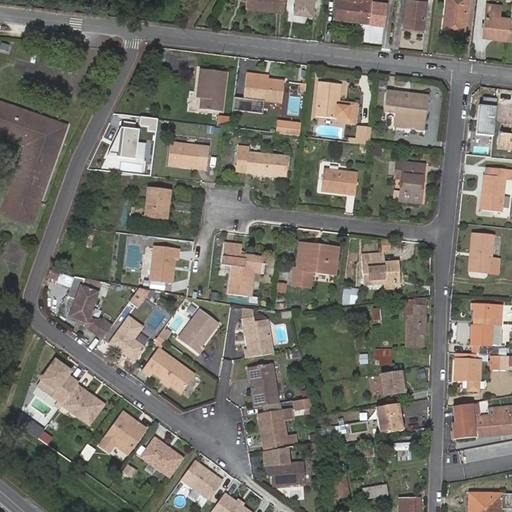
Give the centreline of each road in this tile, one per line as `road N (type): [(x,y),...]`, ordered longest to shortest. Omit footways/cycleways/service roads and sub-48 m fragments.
road 1 (residential): [(134,30),(31,309),(43,326),(177,421),(218,430)]
road 2 (residential): [(134,30),(462,70)]
road 3 (residential): [(445,235),(434,511)]
road 4 (residential): [(445,235),(220,208)]
road 5 (residential): [(462,70),(445,235)]
road 6 (residential): [(0,14),(134,30)]
